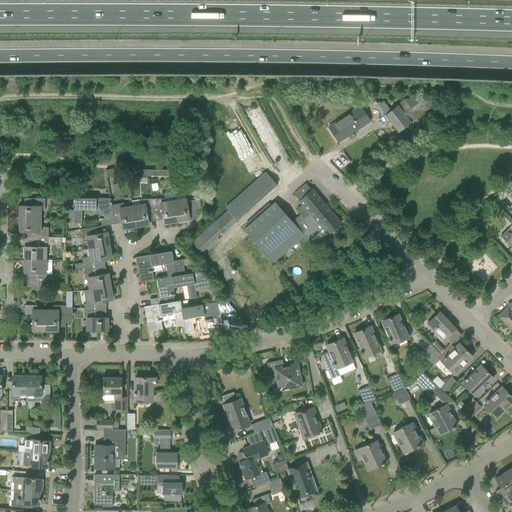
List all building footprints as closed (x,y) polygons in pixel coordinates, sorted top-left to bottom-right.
[(383,102),(366,100),(373,109),(383,102)] [(404,100),(397,105),(411,122),(432,105),(429,101),(404,100)] [(359,106),(336,122),(328,127),(338,142),(369,121),(366,115),(371,112),(365,103),(360,107),(359,106)] [(398,132),(411,122),(397,105),(385,115),(398,132)] [(114,176),(112,169),(105,170),(106,177),(114,176)] [(236,221),(269,192),(276,185),(265,172),(225,208),(227,211),(236,221)] [(293,195),(302,204),(310,214),(295,227),(275,203),(244,230),(273,262),(303,236),(309,242),(323,229),(328,234),(331,232),(335,237),(341,232),(337,227),(340,224),(305,184),(293,195)] [(113,214),(111,205),(110,199),(74,198),(73,224),(81,224),(81,209),(98,209),(101,226),(115,224),(113,214)] [(19,205),(19,219),(39,219),(39,211),(44,211),(44,199),(35,199),(35,206),(19,205)] [(153,209),(151,200),(140,199),(139,199),(140,205),(132,207),(135,226),(149,224),(146,210),(153,209)] [(176,221),(173,202),(164,204),(163,200),(151,200),(153,209),(160,207),(163,224),(176,221)] [(200,208),(199,200),(186,202),(186,200),(173,202),(176,221),(189,219),(187,207),(194,206),(195,209),(200,208)] [(123,203),(111,205),(113,214),(119,213),(122,229),(135,226),(132,207),(124,208),(123,203)] [(227,211),(203,232),(191,243),(200,253),(236,221),(227,211)] [(19,219),(19,232),(39,233),(38,237),(48,237),(48,227),(39,227),(39,219),(19,219)] [(483,227),(488,232),(494,227),(488,221),(483,227)] [(511,229),(510,227),(500,237),(509,246),(511,242),(511,229)] [(90,235),(90,232),(89,228),(80,229),(82,241),(87,241),(88,249),(108,246),(106,232),(90,235)] [(25,246),(25,260),(45,260),(45,247),(48,247),(48,246),(60,246),(60,243),(64,243),(64,237),(48,237),(38,237),(38,247),(25,246)] [(108,246),(88,249),(90,257),(81,258),(83,268),(92,267),(93,269),(99,268),(99,266),(103,265),(102,260),(111,259),(110,257),(112,257),(111,247),(109,247),(108,246)] [(291,247),(286,252),(289,256),(295,251),(291,247)] [(173,262),(172,261),(171,251),(135,258),(139,283),(153,280),(151,267),(165,264),(167,277),(167,278),(175,277),(175,276),(184,274),(182,261),(173,262)] [(45,260),(25,260),(25,273),(38,274),(38,283),(43,283),(45,283),(50,283),(54,274),(45,274),(45,260)] [(92,267),(83,268),(85,278),(88,277),(90,290),(110,287),(107,273),(94,276),(93,269),(92,267)] [(167,277),(166,278),(156,279),(160,304),(173,302),(173,301),(171,288),(186,286),(188,300),(196,298),(194,290),(204,288),(204,291),(205,291),(205,290),(209,285),(210,285),(205,278),(199,272),(194,273),(191,273),(187,274),(184,274),(175,276),(175,277),(167,278),(167,277)] [(110,287),(90,290),(92,298),(84,300),(84,308),(93,308),(93,306),(98,306),(99,305),(99,302),(113,300),(110,287)] [(211,298),(211,302),(221,300),(221,298),(215,291),(212,294),(211,298)] [(160,304),(144,307),(148,332),(162,329),(159,315),(174,313),(176,327),(183,326),(180,309),(181,308),(180,300),(173,301),(173,302),(160,304)] [(511,301),(496,317),(511,332),(511,301)] [(216,302),(181,308),(180,309),(183,326),(185,333),(192,332),(190,318),(204,315),(207,329),(221,327),(216,302)] [(24,305),(24,315),(31,315),(31,331),(45,331),(45,310),(36,310),(36,306),(34,306),(24,305)] [(45,310),(45,331),(58,331),(58,327),(58,320),(65,321),(65,315),(65,308),(65,306),(53,306),(53,310),(45,310)] [(93,308),(84,308),(84,318),(87,318),(87,331),(107,331),(107,318),(93,317),(93,308)] [(445,337),(451,344),(460,334),(439,312),(427,324),(434,331),(438,327),(447,335),(445,337)] [(407,337),(402,324),(398,315),(381,322),(391,345),(407,337)] [(381,351),(374,336),(370,327),(353,334),(364,358),(381,351)] [(328,352),(321,356),(333,385),(342,382),(336,368),(352,361),(342,339),(326,346),(328,352)] [(437,357),(440,354),(437,351),(430,344),(421,352),(431,363),(437,357)] [(444,350),(440,354),(437,357),(440,360),(441,362),(454,375),(471,357),(459,344),(454,349),(450,345),(444,350)] [(437,357),(431,363),(434,366),(440,360),(437,357)] [(279,390),(291,388),(301,386),(296,364),(279,368),(278,361),(266,363),(270,384),(277,383),(279,390)] [(480,366),(473,373),(462,383),(475,396),(493,379),(480,366)] [(422,372),(414,380),(423,388),(431,380),(422,372)] [(392,391),(403,387),(398,373),(386,378),(392,391)] [(12,376),(12,386),(12,401),(19,401),(19,395),(26,395),(26,374),(19,374),(19,376),(12,376)] [(34,374),(26,374),(26,395),(34,395),(34,401),(49,401),(49,402),(49,385),(44,385),(44,386),(40,386),(41,377),(34,376),(34,374)] [(102,377),(102,394),(112,394),(112,401),(114,401),(114,410),(127,410),(127,397),(121,397),(121,388),(121,378),(102,377)] [(439,388),(439,389),(441,391),(443,393),(455,381),(450,377),(439,388)] [(135,378),(134,399),(151,399),(152,385),(155,385),(155,378),(135,378)] [(364,404),(370,401),(375,399),(369,386),(358,391),(364,404)] [(410,400),(403,387),(392,391),(398,405),(410,400)] [(511,398),(501,387),(494,394),(483,405),(489,410),(496,418),(511,402),(511,398)] [(441,391),(436,397),(444,405),(445,405),(446,407),(453,403),(443,393),(441,391)] [(464,415),(476,403),(472,398),(460,410),(464,415)] [(249,425),(243,408),(240,399),(222,405),(232,431),(249,425)] [(370,401),(364,404),(358,406),(350,409),(352,414),(360,411),(364,420),(376,415),(370,401)] [(481,408),(476,403),(464,415),(469,419),(481,408)] [(456,425),(452,417),(446,407),(445,405),(444,405),(428,414),(439,435),(456,425)] [(312,407),(303,411),(294,414),(303,439),(321,432),(312,407)] [(276,413),(270,416),(272,422),(279,420),(276,413)] [(264,430),(274,427),(270,417),(252,424),(255,434),(264,430)] [(421,444),(416,435),(410,424),(393,433),(403,454),(421,444)] [(274,427),(264,430),(269,444),(279,441),(274,427)] [(94,469),(114,469),(114,459),(124,459),(125,430),(103,430),(107,430),(107,437),(103,437),(103,438),(107,438),(107,445),(94,445),(94,469)] [(170,430),(160,430),(153,430),(153,438),(160,438),(159,452),(155,452),(155,467),(176,468),(176,460),(180,460),(180,453),(169,453),(169,449),(166,449),(166,448),(166,438),(170,438),(170,430)] [(25,439),(24,453),(48,454),(49,441),(25,439)] [(376,441),(358,449),(353,451),(358,461),(362,459),(367,470),(386,462),(376,441)] [(263,442),(251,446),(242,449),(243,452),(237,454),(240,462),(238,462),(245,480),(259,475),(256,465),(255,466),(253,460),(268,454),(263,442)] [(24,453),(23,460),(23,466),(47,467),(48,454),(24,453)] [(282,453),(275,455),(278,461),(284,459),(282,453)] [(306,463),(288,469),(284,460),(274,464),(278,473),(287,470),(297,498),(316,491),(306,463)] [(511,490),(511,481),(506,472),(495,479),(501,488),(498,489),(508,504),(511,501),(511,498),(508,493),(511,490)] [(94,475),(94,505),(101,505),(101,507),(112,507),(112,496),(101,496),(101,485),(112,485),(112,491),(119,491),(119,475),(104,475),(94,475)] [(176,476),(157,476),(138,475),(137,485),(138,485),(138,483),(157,483),(157,485),(161,485),(161,494),(169,494),(169,501),(180,501),(180,495),(181,495),(181,483),(176,483),(176,476)] [(41,479),(31,478),(13,477),(12,483),(14,483),(13,490),(40,492),(41,479)] [(284,490),(279,478),(267,483),(272,495),(284,490)] [(40,492),(13,490),(12,490),(12,491),(13,491),(12,500),(11,500),(10,507),(32,508),(33,505),(39,505),(40,492)] [(267,494),(261,496),(252,500),(254,506),(247,509),(247,511),(267,511),(265,505),(270,503),(267,494)]
